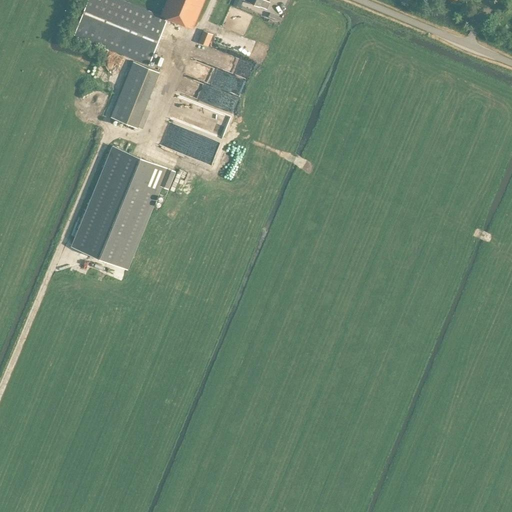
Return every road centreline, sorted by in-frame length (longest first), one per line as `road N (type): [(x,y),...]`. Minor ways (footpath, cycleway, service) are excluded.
road 1 (track): [(0,392),(107,137)]
road 2 (track): [(145,141),(193,183),(218,183),(240,138),(309,168)]
road 3 (unclassified): [(511,64),(358,0)]
